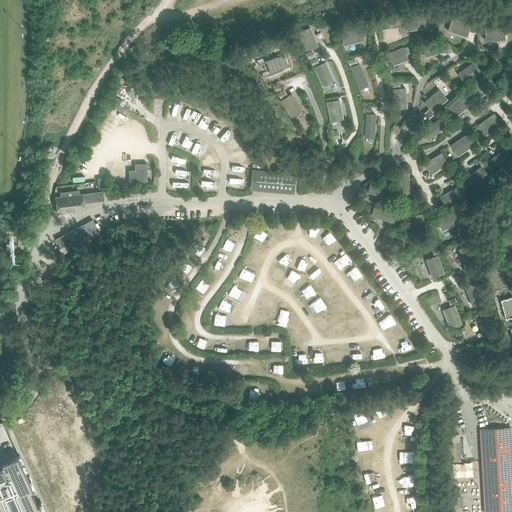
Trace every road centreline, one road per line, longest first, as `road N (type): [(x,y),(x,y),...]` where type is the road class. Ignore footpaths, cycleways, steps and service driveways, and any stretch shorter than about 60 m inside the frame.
road 1 (unclassified): [(0,415),(35,389),(38,363),(21,305),(45,237),(135,201)]
road 2 (track): [(169,0),(134,35),(67,143),(52,179),(45,237)]
